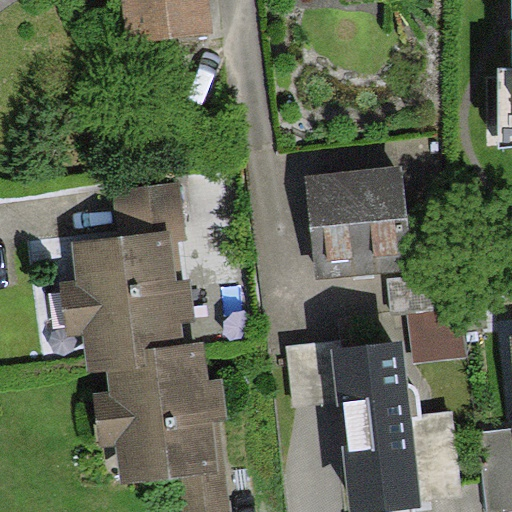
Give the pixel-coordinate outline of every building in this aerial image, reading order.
[(210,32),(206,0),(125,0),(129,39),(210,32)] [(511,67),(497,69),(500,147),(511,145),(511,67)] [(397,161),(307,169),(316,271),(365,267),(384,265),(406,263),(402,218),(397,161)] [(118,190),(123,236),(170,230),(172,243),(188,241),(182,183),(118,190)] [(446,215),(402,218),(406,263),(384,265),(389,313),(411,311),(454,307),(446,215)] [(172,243),(170,230),(123,236),(73,241),(76,277),(59,279),(65,341),(83,339),(87,375),(107,373),(109,390),(95,391),(101,448),(118,446),(122,483),(183,477),(186,511),(229,511),(220,430),(219,417),(228,416),(224,380),(209,382),(204,344),(183,347),(180,322),(194,320),(190,281),(176,282),(173,257),(172,243)] [(469,358),(465,306),(454,307),(411,311),(416,363),(469,358)] [(332,350),(343,349),(342,337),(286,343),(293,406),(337,401),(332,350)] [(343,349),(332,350),(337,401),(350,511),(382,511),(423,507),(421,498),(411,419),(402,343),(343,349)] [(454,413),(411,419),(421,498),(464,493),(454,413)] [(511,429),(479,433),(488,510),(511,507),(511,429)]
